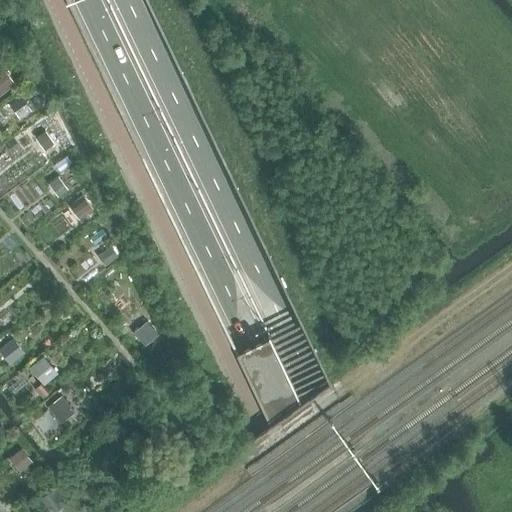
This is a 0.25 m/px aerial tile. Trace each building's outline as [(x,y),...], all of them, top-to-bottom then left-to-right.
[(0,92),(1,94),(14,84),(3,70),(0,71),(0,92)] [(31,110),(20,95),(9,103),(20,118),(31,110)] [(36,138),(45,150),(55,143),(46,131),(36,138)] [(60,179),(51,186),(58,196),(67,189),(60,179)] [(94,210),(83,196),(70,206),(81,220),(94,210)] [(118,257),(111,247),(101,254),(109,264),(118,257)] [(332,382),(304,323),(303,323),(304,325),(306,330),(307,331),(309,336),(310,338),(312,342),(313,343),(315,348),(316,350),(318,354),(319,356),(321,360),(322,362),(324,366),(325,368),(327,373),(328,374),(330,378),(331,380),(332,382),(319,391),(310,398),(303,403),(302,402),(301,400),(299,395),(298,393),(296,389),(295,388),(293,383),(292,382),(290,377),(289,375),(287,371),(286,369),(284,365),(283,363),(281,358),(280,357),(278,353),(277,351),(275,346),(274,345),(272,340),(271,338),(271,336),(268,338),(269,339),(300,405),(273,424),(239,354),(238,354),(272,425),(273,427),(274,426),(301,406),(304,405),(317,396),(333,384),(332,382)] [(304,325),(303,323),(286,331),(271,338),(272,340),(287,333),(304,325)] [(147,324),(135,333),(146,345),(157,335),(147,324)] [(289,338),(274,345),(275,346),(290,340),(307,331),(306,330),(289,338)] [(310,338),(309,336),(292,344),(277,351),(278,353),(293,346),(310,338)] [(269,339),(239,354),(273,424),(300,405),(269,339)] [(0,350),(10,364),(24,354),(13,340),(0,349),(0,350)] [(294,350),(280,357),(281,358),(295,352),(313,343),(312,342),(294,350)] [(316,350),(315,348),(297,356),(283,363),(284,365),(298,358),(316,350)] [(319,356),(318,354),(300,362),(286,369),(287,371),(301,364),(319,356)] [(44,357),(30,368),(45,385),(58,374),(44,357)] [(322,362),(321,360),(303,368),(289,375),(290,377),(304,370),(322,362)] [(306,375),(292,382),(293,383),(307,377),(325,368),(324,366),(306,375)] [(328,374),(327,373),(309,381),(295,388),(296,389),(310,383),(328,374)] [(312,387),(298,393),(299,395),(313,389),(331,380),(330,378),(312,387)] [(41,385),(35,390),(43,399),(49,394),(41,385)] [(301,400),(302,402),(310,398),(316,394),(319,391),(315,393),(301,400)] [(49,405),(62,422),(74,413),(61,396),(49,405)] [(9,458),(21,472),(33,462),(21,449),(9,458)] [(54,511),(67,502),(55,486),(41,497),(52,511),(54,511)]
